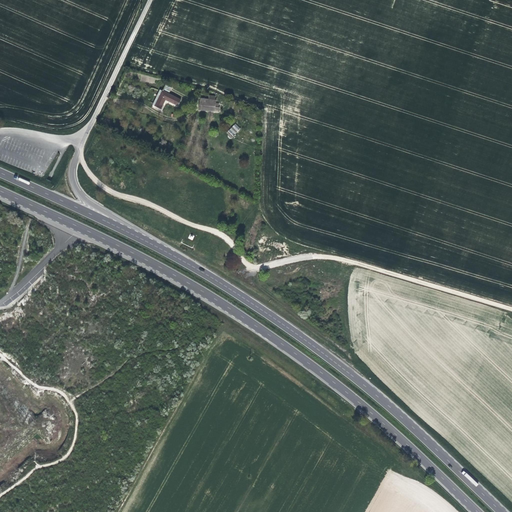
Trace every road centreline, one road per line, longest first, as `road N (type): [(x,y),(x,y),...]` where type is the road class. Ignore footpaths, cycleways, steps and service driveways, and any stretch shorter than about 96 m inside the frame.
road 1 (primary): [(0,190),(173,274),(290,350),(388,427),(474,511)]
road 2 (track): [(511,309),(348,260),(250,266),(218,232),(104,187),(77,153)]
road 3 (primary): [(501,511),(311,344),(126,231)]
road 4 (track): [(119,511),(210,349),(225,339),(410,472)]
road 5 (track): [(250,266),(262,288),(350,356),(348,260)]
road 6 (track): [(0,352),(37,386),(54,388),(76,416),(61,461),(38,466),(0,502)]
road 7 (unclassified): [(126,231),(76,190),(71,176),(82,142),(0,132)]
road 8 (track): [(69,401),(128,358),(201,332),(225,339)]
road 9 (track): [(82,142),(149,0)]
road 10 (primary): [(126,231),(0,172)]
